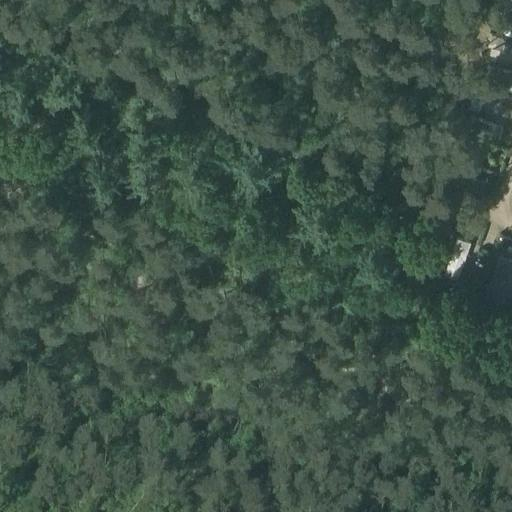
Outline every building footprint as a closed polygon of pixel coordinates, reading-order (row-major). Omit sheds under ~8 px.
[(511,22),(502,18),(497,30),(511,35),(511,22)] [(490,34),(486,46),(504,52),(508,40),(490,34)] [(511,72),(497,68),(492,84),(511,90),(511,72)] [(474,82),(472,90),(481,93),(484,85),(474,82)] [(468,115),(464,127),(496,139),(501,127),(468,115)] [(449,168),(445,179),(481,193),(485,181),(449,168)] [(433,261),(445,265),(458,228),(446,224),(433,261)] [(457,236),(445,271),(458,276),(470,240),(457,236)] [(511,258),(498,254),(485,296),(500,301),(511,261),(511,258)]
